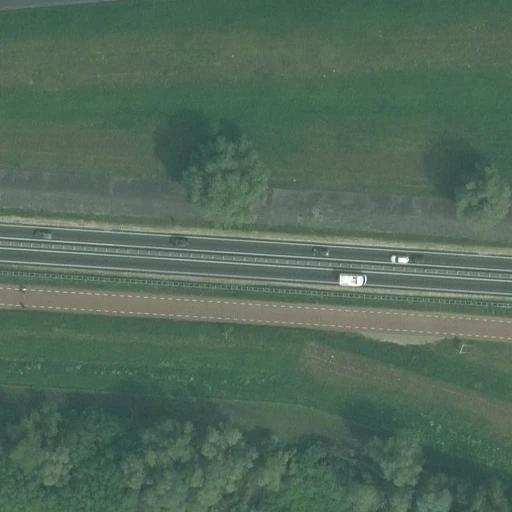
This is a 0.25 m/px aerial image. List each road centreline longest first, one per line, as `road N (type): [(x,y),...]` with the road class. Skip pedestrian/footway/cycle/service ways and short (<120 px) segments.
road 1 (tertiary): [(511,331),(0,297)]
road 2 (trunk): [(511,271),(0,237)]
road 3 (trunk): [(0,255),(511,289)]
